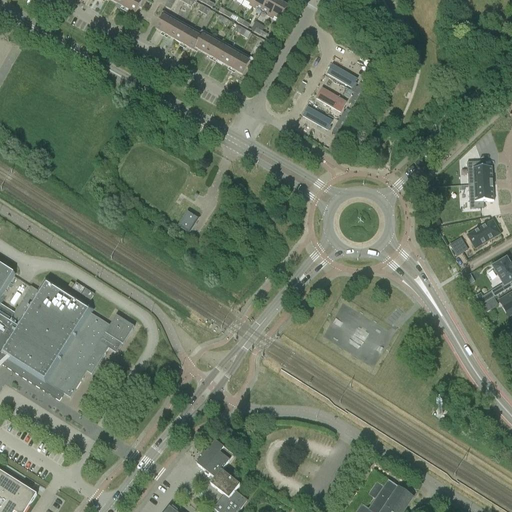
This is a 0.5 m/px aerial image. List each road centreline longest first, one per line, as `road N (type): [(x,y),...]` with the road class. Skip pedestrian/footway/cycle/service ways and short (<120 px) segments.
road 1 (unclassified): [(476,511),(325,417),(239,405),(211,385)]
road 2 (unclassified): [(211,385),(189,367),(147,302),(0,208)]
road 3 (tertiary): [(236,142),(0,8)]
road 4 (residential): [(252,111),(63,0)]
road 5 (tertiary): [(511,415),(480,379),(421,281),(382,246)]
road 6 (tertiary): [(211,385),(337,245)]
road 7 (tertiary): [(107,511),(211,385)]
road 8 (residential): [(252,111),(277,125),(289,121),(319,74),(329,44),(306,20)]
road 9 (tertiary): [(382,202),(496,93)]
